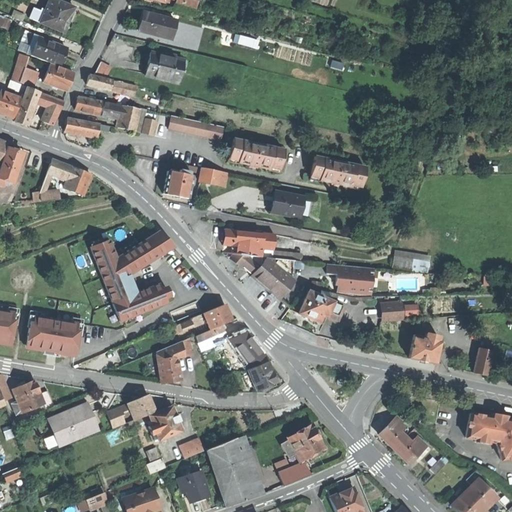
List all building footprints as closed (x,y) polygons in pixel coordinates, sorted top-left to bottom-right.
[(49,0),(44,14),(40,23),(64,33),(69,20),(74,8),(54,0),(49,0)] [(33,20),(40,23),(44,14),(37,11),(33,20)] [(141,22),(139,32),(170,40),(175,21),(144,13),(141,22)] [(0,15),(0,24),(8,27),(11,20),(0,15)] [(26,53),(31,55),(38,36),(33,34),(26,53)] [(31,55),(60,66),(63,57),(66,48),(53,43),(53,42),(38,36),(31,55)] [(235,36),(233,43),(256,48),(258,41),(235,36)] [(147,76),(178,84),(184,61),(175,59),(165,57),(150,53),(149,60),(147,65),(149,66),(147,76)] [(18,82),(32,87),(40,62),(27,58),(18,82)] [(330,67),(341,70),(343,64),(331,61),(330,67)] [(100,62),(92,77),(104,79),(110,67),(100,62)] [(43,83),(67,92),(70,83),(74,74),(49,65),(43,83)] [(92,77),(88,76),(87,80),(86,85),(110,91),(112,81),(104,79),(92,77)] [(0,84),(10,88),(23,93),(24,88),(0,78),(0,84)] [(136,86),(112,81),(110,91),(110,92),(133,98),(136,86)] [(31,112),(35,103),(38,94),(39,92),(27,87),(14,122),(20,124),(26,126),(30,117),(31,112)] [(10,90),(8,95),(20,99),(22,94),(10,90)] [(0,114),(3,116),(13,119),(20,99),(8,95),(0,92),(0,91),(0,114)] [(43,96),(38,94),(35,103),(48,108),(60,112),(63,103),(43,96)] [(76,104),(75,110),(98,115),(101,103),(77,98),(76,104)] [(116,106),(101,103),(98,115),(118,120),(121,107),(116,106)] [(357,112),(375,117),(378,108),(360,103),(357,112)] [(116,105),(116,106),(121,107),(118,120),(116,128),(134,132),(139,111),(139,110),(116,105)] [(53,127),(60,112),(48,108),(42,122),(53,127)] [(145,112),(139,111),(134,132),(141,134),(144,119),(145,112)] [(219,140),(222,127),(171,116),(168,129),(219,140)] [(64,132),(88,137),(91,124),(66,119),(65,125),(64,132)] [(156,121),(144,119),(141,134),(153,136),(156,121)] [(96,139),(97,130),(98,126),(91,124),(88,137),(96,139)] [(279,170),(283,150),(233,140),(229,159),(238,161),(238,163),(250,166),(250,167),(253,168),(256,169),(256,167),(269,170),(269,168),(279,170)] [(14,151),(7,149),(0,168),(0,179),(6,181),(13,183),(22,154),(14,151)] [(314,157),(310,176),(320,178),(319,180),(331,183),(331,184),(334,185),(338,186),(338,184),(350,187),(351,185),(360,187),(364,167),(314,157)] [(62,164),(51,160),(46,173),(53,176),(67,181),(72,168),(62,164)] [(90,175),(72,168),(67,181),(64,189),(82,196),(90,175)] [(198,182),(218,186),(220,172),(200,168),(198,182)] [(174,196),(187,199),(192,177),(188,176),(179,174),(167,172),(163,194),(174,196)] [(46,193),(53,176),(46,173),(39,194),(46,193)] [(59,192),(46,193),(39,194),(33,194),(34,203),(59,201),(59,192)] [(275,192),(271,214),(281,216),(299,219),(303,198),(275,192)] [(222,254),(232,255),(248,257),(261,258),(262,250),(272,251),(274,233),(225,229),(224,233),(223,233),(222,236),(222,239),(224,239),(223,246),(230,246),(229,253),(222,252),(222,254)] [(130,250),(141,266),(172,247),(165,239),(158,233),(130,250)] [(131,295),(124,277),(116,259),(108,240),(90,247),(120,322),(167,303),(159,284),(131,295)] [(124,277),(141,266),(130,250),(116,259),(124,277)] [(395,253),(395,268),(413,267),(413,253),(395,253)] [(239,267),(241,265),(248,257),(232,255),(229,258),(239,267)] [(264,289),(277,300),(292,282),(291,281),(286,277),(273,266),(273,259),(261,258),(248,257),(241,265),(252,275),(250,277),(264,289)] [(287,260),(273,259),(273,266),(286,277),(287,260)] [(368,269),(326,264),(325,274),(335,276),(337,276),(336,286),(336,294),(352,297),(365,297),(368,269)] [(308,319),(319,324),(323,316),(327,317),(335,320),(341,307),(333,303),(307,291),(298,314),(308,319)] [(204,313),(210,329),(212,329),(222,324),(230,321),(226,313),(223,305),(204,313)] [(382,307),(383,323),(400,322),(399,306),(382,307)] [(16,313),(0,310),(0,343),(8,345),(10,335),(12,335),(16,313)] [(80,324),(31,316),(27,338),(30,338),(28,348),(72,356),(74,345),(76,346),(80,324)] [(200,316),(191,320),(193,325),(193,327),(202,323),(200,316)] [(191,320),(179,325),(181,330),(193,325),(191,320)] [(226,333),(222,324),(212,329),(216,337),(226,333)] [(173,327),(176,335),(181,333),(180,331),(181,330),(179,325),(173,327)] [(198,344),(216,337),(212,329),(210,329),(195,336),(198,344)] [(229,340),(226,333),(216,337),(198,344),(197,345),(200,352),(229,340)] [(247,333),(229,340),(243,359),(245,361),(251,368),(266,362),(268,361),(256,345),(247,333)] [(426,335),(424,340),(437,343),(438,338),(426,335)] [(189,338),(181,341),(184,356),(192,355),(189,338)] [(420,362),(434,365),(438,343),(437,343),(424,340),(415,338),(412,338),(408,359),(420,362)] [(156,352),(158,361),(176,357),(184,356),(181,341),(156,352)] [(479,374),(486,376),(491,352),(478,349),(476,357),(475,357),(474,363),(475,364),(473,373),(479,374)] [(178,368),(176,357),(158,361),(161,383),(171,382),(180,380),(178,372),(178,368)] [(247,370),(251,368),(245,361),(242,362),(241,362),(247,370)] [(269,368),(266,362),(251,368),(247,370),(249,375),(253,384),(256,391),(260,389),(275,383),(274,382),(276,381),(277,379),(275,374),(272,372),(271,373),(269,368)] [(0,375),(0,392),(0,393),(3,401),(9,398),(0,375)] [(251,384),(253,384),(249,375),(244,377),(249,389),(252,388),(251,384)] [(21,385),(12,388),(17,401),(22,411),(22,412),(43,404),(39,393),(33,380),(21,385)] [(277,386),(275,383),(260,389),(262,393),(277,386)] [(47,390),(39,393),(43,404),(45,409),(54,405),(47,390)] [(127,403),(127,404),(130,410),(133,420),(154,412),(150,403),(147,395),(127,403)] [(16,414),(22,411),(17,401),(11,403),(16,414)] [(49,419),(59,445),(97,430),(86,404),(49,419)] [(106,413),(112,429),(124,424),(120,414),(130,410),(127,404),(106,413)] [(171,406),(148,415),(152,425),(148,427),(151,435),(152,434),(154,440),(158,438),(158,440),(181,431),(177,422),(180,421),(178,418),(177,415),(175,416),(171,406)] [(496,443),(502,461),(509,459),(509,461),(511,459),(511,420),(506,420),(506,416),(498,415),(490,413),(489,417),(470,413),(465,438),(475,439),(475,442),(489,445),(489,442),(496,443)] [(395,418),(390,423),(399,432),(404,427),(395,418)] [(403,459),(408,464),(419,453),(410,444),(399,432),(390,423),(378,434),(383,439),(403,459)] [(291,446),(301,462),(323,449),(320,443),(318,440),(319,439),(318,437),(320,435),(320,431),(317,429),(314,430),(313,428),(312,429),(309,425),(287,438),(288,439),(283,442),(287,449),(291,446)] [(179,446),(184,459),(204,451),(199,438),(179,446)] [(206,450),(225,507),(255,497),(253,492),(235,438),(206,450)] [(416,438),(410,444),(419,453),(425,447),(416,438)] [(149,473),(164,467),(161,459),(146,465),(149,473)] [(431,468),(435,473),(445,464),(440,459),(431,468)] [(278,474),(282,486),(303,478),(298,465),(278,474)] [(1,474),(4,482),(20,475),(17,468),(1,474)] [(466,480),(471,486),(477,480),(481,476),(476,470),(466,480)] [(199,471),(177,479),(180,489),(185,487),(190,502),(199,499),(208,496),(199,471)] [(457,511),(482,511),(484,510),(496,499),(477,480),(471,486),(451,506),(457,511)] [(15,488),(18,495),(30,491),(27,483),(15,488)] [(329,498),(335,511),(365,511),(355,487),(341,493),(329,498)] [(122,499),(126,511),(149,511),(151,511),(159,509),(152,488),(122,499)] [(99,505),(106,502),(102,492),(85,499),(88,509),(99,505)] [(80,511),(81,511),(88,509),(85,499),(76,503),(80,511)] [(110,511),(106,502),(99,505),(102,511),(110,511)]
